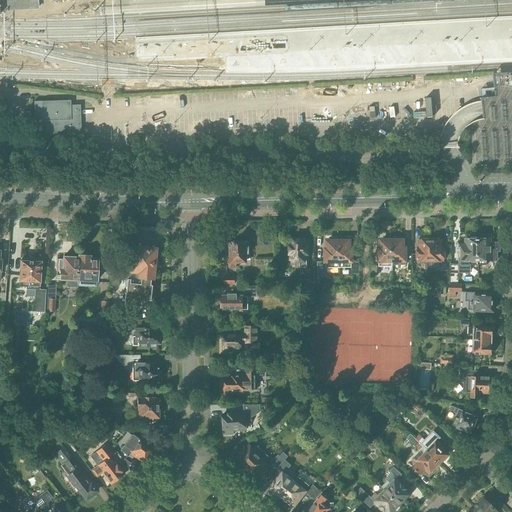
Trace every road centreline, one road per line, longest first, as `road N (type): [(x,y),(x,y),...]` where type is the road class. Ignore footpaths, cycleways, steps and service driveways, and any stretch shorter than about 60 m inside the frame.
road 1 (secondary): [(189,201),(511,193)]
road 2 (residential): [(190,465),(189,215)]
road 3 (unknown): [(249,105),(256,133),(442,123)]
road 4 (secondary): [(0,200),(189,201)]
